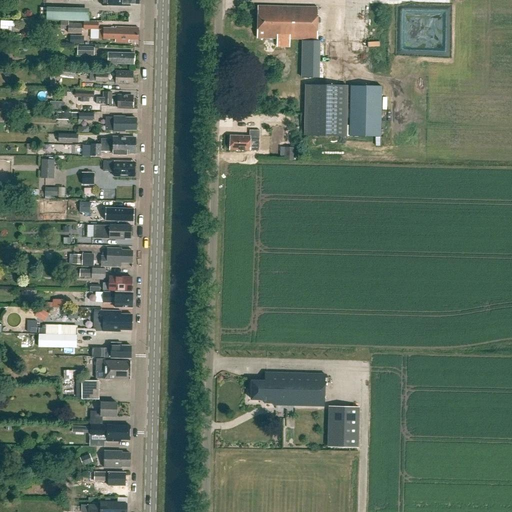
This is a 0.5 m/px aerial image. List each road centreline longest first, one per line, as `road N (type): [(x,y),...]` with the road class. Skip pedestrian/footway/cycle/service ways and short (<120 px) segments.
road 1 (unclassified): [(205,511),(219,0)]
road 2 (secondary): [(152,390),(162,11)]
road 3 (residential): [(140,390),(148,11)]
road 4 (secondary): [(148,511),(152,390)]
road 5 (residential): [(136,511),(140,390)]
